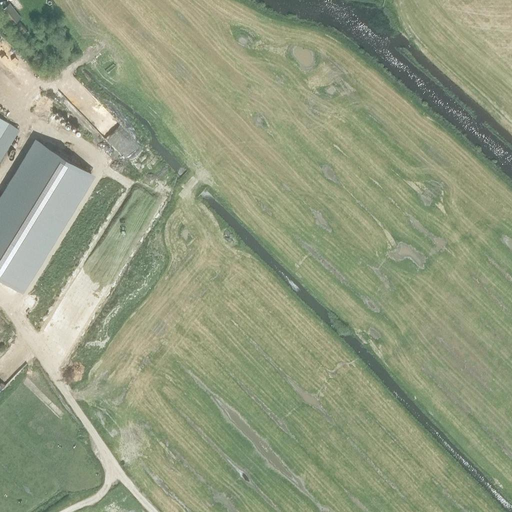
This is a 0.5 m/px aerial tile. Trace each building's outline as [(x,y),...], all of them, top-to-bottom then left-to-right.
[(0,11),(11,26),(21,18),(10,4),(0,11)] [(18,36),(26,30),(21,22),(12,28),(18,36)] [(51,116),(62,92),(40,82),(29,105),(51,116)] [(103,114),(92,124),(125,157),(136,147),(103,114)] [(0,157),(17,129),(0,118),(0,157)] [(38,141),(0,203),(0,278),(19,290),(91,174),(38,141)] [(200,196),(193,197),(195,217),(202,216),(200,196)]
